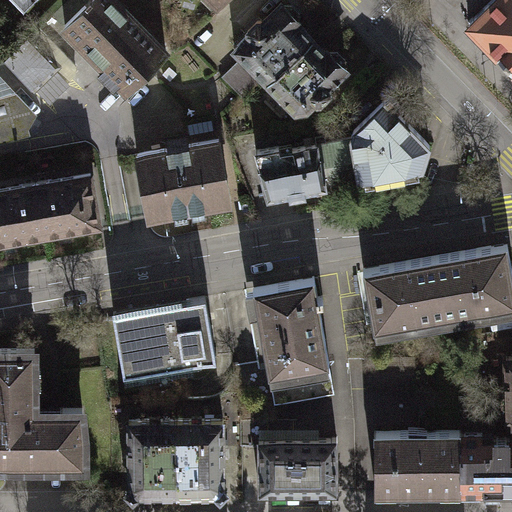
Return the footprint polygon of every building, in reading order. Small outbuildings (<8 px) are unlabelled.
[(116,77),(126,86),(172,40),(132,0),(76,0),(58,19),(99,59),(95,64),(112,81),(116,77)] [(259,79),(310,29),(280,0),(277,0),(263,15),(255,15),(244,27),(245,32),(229,48),(239,58),(259,79)] [(511,0),(492,0),(475,18),(474,17),(468,22),(473,27),(474,26),(511,64),(511,0)] [(351,68),(310,29),(259,79),(293,113),(308,112),(314,104),(321,103),(332,90),(332,87),(351,68)] [(29,32),(1,58),(35,92),(38,90),(49,102),(69,82),(57,70),(62,66),(29,32)] [(241,96),(259,79),(239,58),(221,76),(241,96)] [(38,111),(0,70),(0,139),(30,131),(29,126),(38,111)] [(355,168),(357,176),(422,167),(424,159),(426,151),(430,135),(384,85),(353,118),(348,131),(354,161),(355,168)] [(325,181),(357,176),(355,168),(354,161),(348,131),(317,136),(325,178),(325,181)] [(136,149),(132,150),(145,219),(231,204),(219,135),(136,149)] [(305,182),(325,178),(317,136),(300,138),(292,139),(281,141),(280,136),(253,140),(258,158),(259,165),(266,190),(287,186),(289,192),(305,188),(305,182)] [(101,218),(91,162),(33,172),(44,228),(101,218)] [(0,235),(44,228),(33,172),(0,177),(0,235)] [(511,269),(507,242),(435,255),(446,314),(511,302),(511,269)] [(435,255),(362,267),(372,326),(446,314),(435,255)] [(268,373),(329,362),(318,302),(323,301),(322,295),(318,296),(315,277),(252,288),(268,373)] [(205,292),(113,307),(122,360),(213,343),(205,292)] [(0,469),(87,469),(86,404),(36,405),(35,344),(0,344),(0,469)] [(415,358),(368,359),(369,388),(415,388),(415,358)] [(335,392),(329,362),(268,373),(273,404),(335,392)] [(176,410),(125,409),(124,484),(176,483),(176,410)] [(224,410),(176,410),(176,483),(224,483),(224,410)] [(461,489),(460,432),(461,420),(374,422),(374,490),(461,489)] [(493,432),(460,432),(461,489),(511,488),(511,436),(510,437),(509,425),(494,426),(493,432)] [(336,430),(257,430),(258,484),(337,484),(336,430)]
